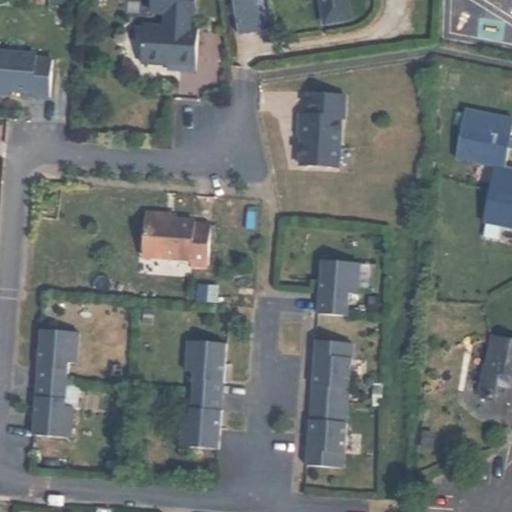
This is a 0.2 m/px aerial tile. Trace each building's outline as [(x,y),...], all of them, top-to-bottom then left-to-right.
[(143,26),(140,64),(166,66),(178,67),(178,71),(194,72),(197,30),(188,29),(189,15),(193,16),(194,0),(152,0),(152,12),(165,13),(164,27),(143,26)] [(258,30),(253,0),(231,0),(232,3),(233,13),(236,33),(258,30)] [(347,0),(320,0),(325,22),(351,18),(347,0)] [(48,98),(52,60),(36,59),(36,55),(0,52),(0,93),(4,94),(5,90),(31,93),(31,97),(48,98)] [(298,118),(297,129),(300,129),(300,138),(298,169),(337,170),(339,121),(342,122),(343,99),(307,97),(306,118),(298,118)] [(511,145),(509,145),(510,136),(511,127),(511,116),(466,107),(456,156),(495,164),(483,219),(511,224),(511,145)] [(144,213),(141,255),(189,260),(189,265),(206,266),(209,227),(193,225),(193,222),(175,220),(165,220),(165,214),(144,213)] [(316,317),(346,320),(348,297),(357,298),(359,267),(321,264),(319,284),(319,285),(316,317)] [(28,435),(67,438),(69,407),(61,407),(64,362),(73,363),(75,332),(37,329),(35,349),(35,351),(30,413),(30,415),(28,435)] [(509,398),(511,384),(511,335),(494,332),(482,392),(509,398)] [(224,345),(185,342),(182,372),(191,373),(186,417),(178,416),(175,447),(214,451),(215,431),(216,429),(222,367),(222,365),(224,345)] [(304,469),(341,473),(352,348),(314,344),(313,361),(313,363),(305,451),(305,452),(304,469)]
